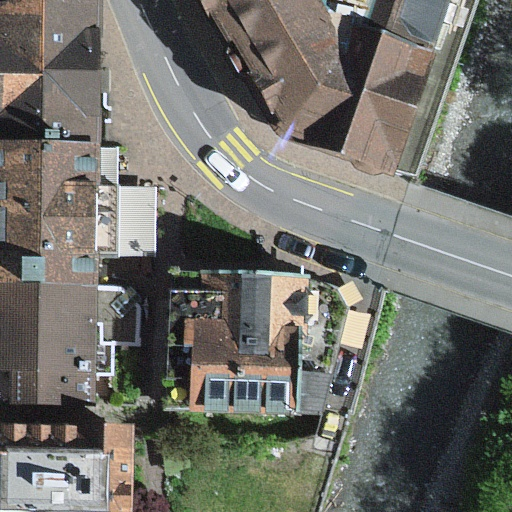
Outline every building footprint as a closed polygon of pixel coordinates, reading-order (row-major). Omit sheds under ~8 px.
[(0,0),(0,156),(85,158),(91,0),(0,0)] [(192,0),(270,137),(384,180),(442,0),(192,0)] [(85,158),(0,156),(0,298),(85,301),(87,267),(106,267),(107,199),(84,199),(85,158)] [(303,282),(164,278),(158,426),(288,430),(287,420),(319,423),(346,313),(333,292),(303,282)] [(85,301),(0,298),(0,415),(65,416),(65,389),(108,389),(109,349),(137,350),(138,311),(125,302),(85,301)] [(120,511),(121,441),(0,438),(0,511),(120,511)]
